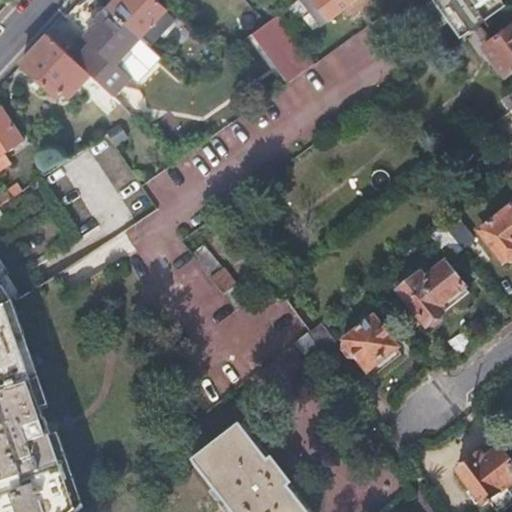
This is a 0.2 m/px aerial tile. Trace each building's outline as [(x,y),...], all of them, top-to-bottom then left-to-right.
[(109,0),(108,2),(113,5),(110,9),(139,37),(163,9),(153,0),(109,0)] [(300,0),(297,0),(280,13),(288,24),(307,9),(300,0)] [(317,0),(330,19),(358,0),(317,0)] [(506,3),(503,0),(435,0),(461,36),(471,29),(506,3)] [(139,37),(110,9),(108,11),(101,8),(94,15),(96,22),(95,23),(97,24),(86,35),(92,41),(74,60),(89,74),(95,79),(112,97),(129,79),(136,86),(148,73),(143,68),(157,54),(146,44),(139,37)] [(253,33),(290,82),(316,63),(288,24),(280,13),(270,20),(253,33)] [(511,26),(484,46),(506,76),(511,71),(511,26)] [(471,29),(461,36),(442,50),(456,67),(484,46),(471,29)] [(48,34),(21,64),(58,100),(68,90),(71,92),(89,74),(74,60),(48,34)] [(112,97),(95,79),(86,89),(108,111),(117,101),(112,97)] [(511,112),(511,92),(500,101),(510,115),(511,112)] [(0,112),(0,157),(22,142),(1,112),(0,112)] [(130,212),(122,199),(141,186),(106,134),(59,165),(103,230),(130,212)] [(511,205),(478,231),(506,266),(511,261),(511,205)] [(444,226),(460,246),(473,237),(456,217),(444,226)] [(444,226),(431,236),(446,257),(460,246),(444,226)] [(192,253),(210,275),(222,265),(204,243),(192,253)] [(0,291),(10,307),(23,300),(6,275),(8,273),(0,260),(0,291)] [(420,276),(399,292),(430,330),(445,318),(442,314),(469,294),(447,267),(425,282),(420,276)] [(223,268),(211,277),(224,294),(237,285),(223,268)] [(0,313),(4,311),(10,307),(0,291),(0,313)] [(308,332),(317,326),(319,324),(300,299),(289,307),(308,332)] [(0,511),(74,511),(4,311),(0,313),(0,511)] [(373,317),(343,343),(346,347),(342,351),(347,357),(353,356),(366,373),(397,349),(373,317)] [(292,345),(310,367),(324,357),(320,352),(331,343),(317,326),(308,332),(292,345)] [(309,511),(241,424),(192,464),(229,511),(309,511)] [(475,464),(472,460),(454,473),(481,508),(511,484),(511,470),(496,450),(482,459),(475,464)] [(479,455),(472,460),(475,464),(482,459),(479,455)]
